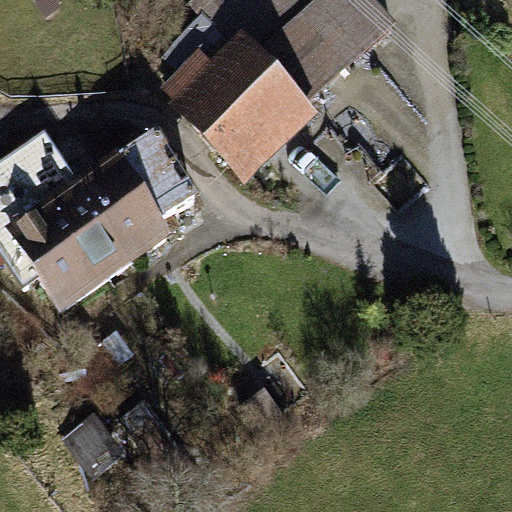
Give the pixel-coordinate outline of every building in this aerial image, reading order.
[(197,0),(191,6),(202,16),(161,55),(175,74),(158,91),(248,190),(321,122),(312,113),(399,28),(374,0),(197,0)] [(132,274),(78,184),(46,135),(0,165),(0,259),(21,293),(38,284),(62,324),(132,274)] [(120,157),(78,184),(132,274),(176,246),(165,228),(204,204),(160,135),(123,160),(120,157)] [(118,376),(91,339),(76,350),(104,386),(118,376)] [(292,432),(264,395),(232,418),(260,456),(292,432)] [(147,450),(118,409),(99,423),(94,417),(61,444),(89,484),(147,450)]
